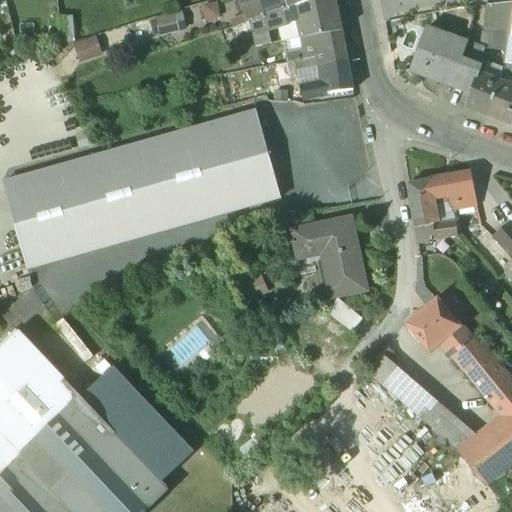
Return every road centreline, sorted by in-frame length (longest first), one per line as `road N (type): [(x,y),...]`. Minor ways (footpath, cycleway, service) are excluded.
road 1 (residential): [(396,107),(389,131),(404,267),(393,322),(369,349)]
road 2 (tertiary): [(396,107),(417,126),(511,159)]
